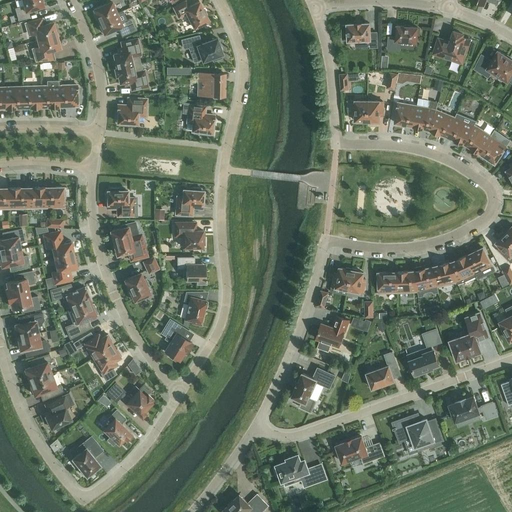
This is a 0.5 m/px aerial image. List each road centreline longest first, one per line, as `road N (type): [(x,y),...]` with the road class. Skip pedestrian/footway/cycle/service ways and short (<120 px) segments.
road 1 (residential): [(177,393),(225,305),(219,206),(243,70),(217,0)]
road 2 (residential): [(324,241),(416,248),(486,219),(491,207),(484,184),(454,165),(388,146),(336,145)]
road 3 (residential): [(0,349),(20,412),(46,459),(83,500),(149,441),(177,393)]
road 4 (residential): [(255,429),(292,439),(511,359)]
road 5 (residential): [(91,169),(96,249),(111,297),(177,393)]
road 6 (residential): [(324,241),(297,335),(255,429)]
road 7 (residential): [(69,0),(102,95),(97,134)]
road 8 (residential): [(314,9),(336,145)]
road 9 (residential): [(447,8),(376,1),(314,9)]
